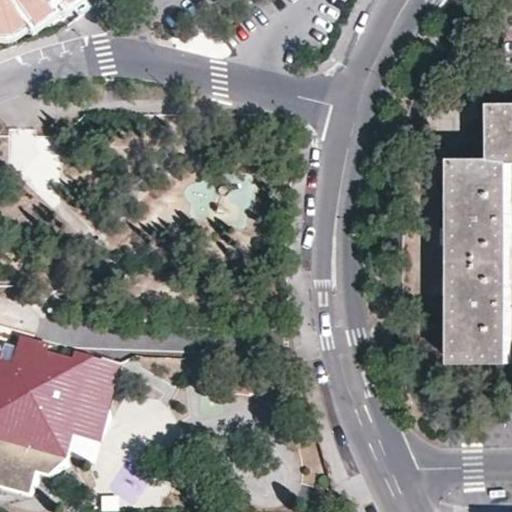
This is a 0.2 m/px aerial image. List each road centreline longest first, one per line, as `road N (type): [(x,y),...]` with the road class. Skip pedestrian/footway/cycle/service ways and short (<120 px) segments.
road 1 (residential): [(359,113),(339,154),(325,298),(340,389),(375,474)]
road 2 (residential): [(0,84),(130,56),(245,78),(359,113)]
road 3 (residential): [(404,466),(370,377),(351,292),(359,113)]
